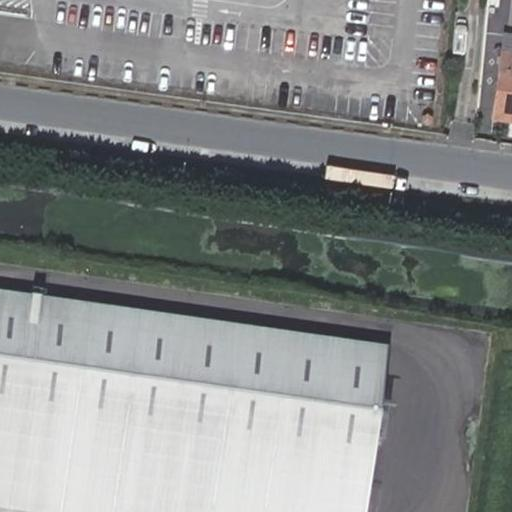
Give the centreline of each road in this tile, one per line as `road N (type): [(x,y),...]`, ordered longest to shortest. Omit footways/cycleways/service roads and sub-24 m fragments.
road 1 (tertiary): [(0,106),(511,176)]
road 2 (unknown): [(428,0),(393,78),(349,91),(284,78),(224,52),(179,15)]
